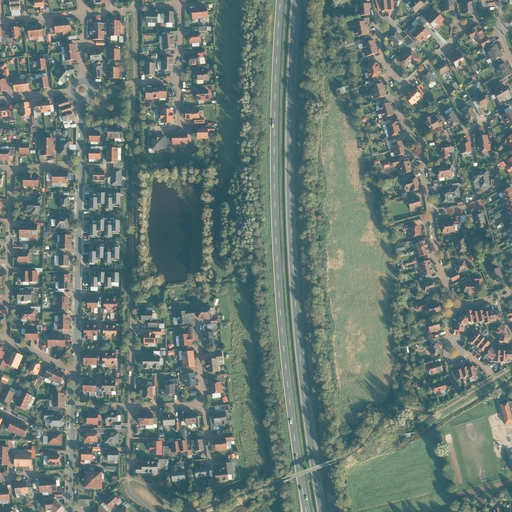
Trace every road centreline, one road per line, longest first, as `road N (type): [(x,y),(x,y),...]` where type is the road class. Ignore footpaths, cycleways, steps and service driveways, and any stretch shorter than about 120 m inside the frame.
road 1 (motorway): [(322,511),(290,216),(296,0)]
road 2 (motorway): [(280,0),(276,238),(306,511)]
road 3 (residential): [(74,373),(80,164)]
